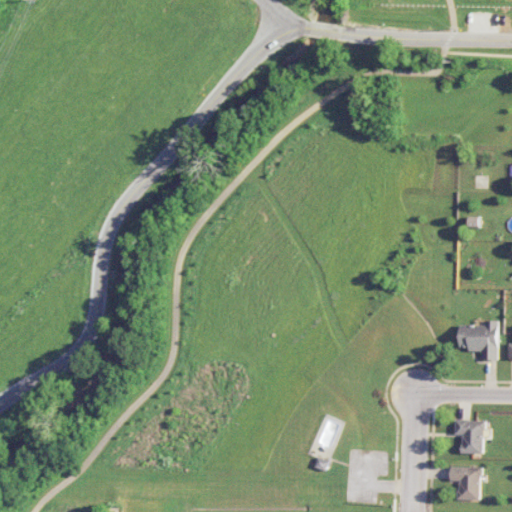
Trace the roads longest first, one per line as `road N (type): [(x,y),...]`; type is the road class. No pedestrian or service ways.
road 1 (tertiary): [(281,33),(247,59),(118,210),(82,346),(0,402)]
road 2 (tertiary): [(511,39),(339,31)]
